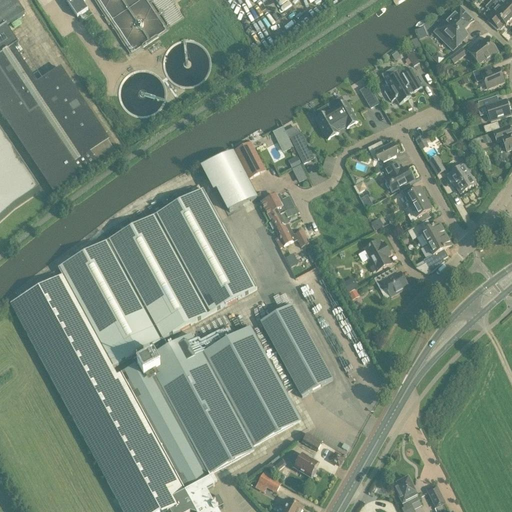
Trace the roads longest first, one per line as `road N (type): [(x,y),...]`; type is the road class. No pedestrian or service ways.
road 1 (primary): [(337,511),(451,323),(511,276)]
road 2 (unknown): [(379,438),(304,310),(251,245)]
road 3 (residential): [(463,244),(397,127)]
road 4 (residential): [(299,206),(328,186),(345,154),(397,127)]
